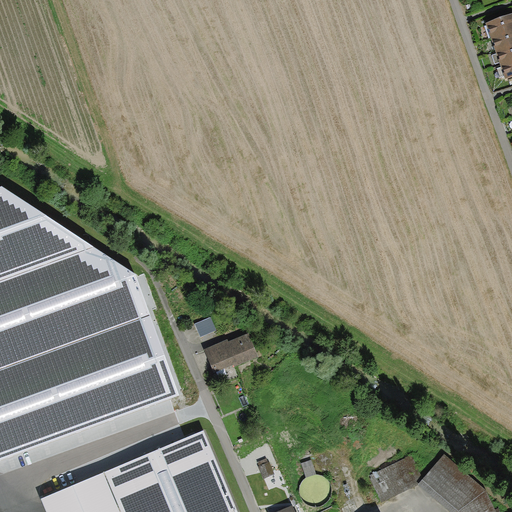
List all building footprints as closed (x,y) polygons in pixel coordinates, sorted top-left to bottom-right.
[(491,39),(511,31),(511,15),(486,25),(491,39)] [(495,53),(511,46),(511,31),(491,39),(495,53)] [(500,66),(511,61),(511,46),(495,53),(500,66)] [(505,81),(511,78),(511,61),(500,66),(505,81)] [(0,189),(0,462),(181,396),(137,276),(0,189)] [(212,317),(194,324),(201,339),(218,331),(212,317)] [(235,369),(259,359),(249,335),(228,344),(227,341),(203,351),(213,375),(234,367),(235,369)] [(237,511),(204,433),(41,503),(45,511),(237,511)] [(368,476),(382,504),(418,487),(424,480),(412,455),(368,476)] [(424,480),(418,487),(448,511),(499,511),(498,510),(495,511),(486,491),(444,456),(424,480)] [(264,475),(273,473),(270,459),(260,461),(264,475)] [(312,461),(301,464),(306,478),(308,477),(313,475),(316,475),(312,461)]
